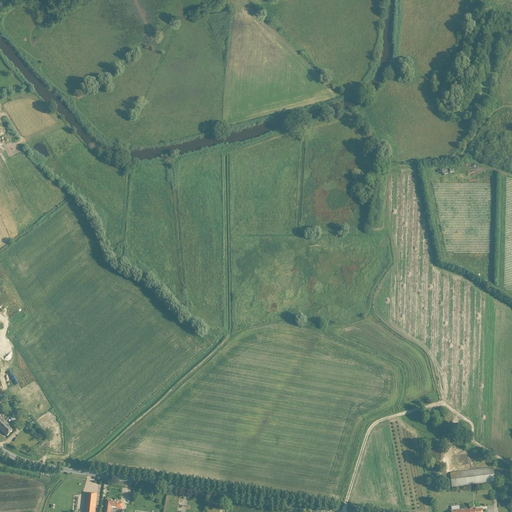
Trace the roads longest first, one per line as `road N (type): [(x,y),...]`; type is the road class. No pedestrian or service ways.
road 1 (tertiary): [(315,511),(79,472),(0,447)]
road 2 (track): [(220,328),(226,342),(79,472)]
